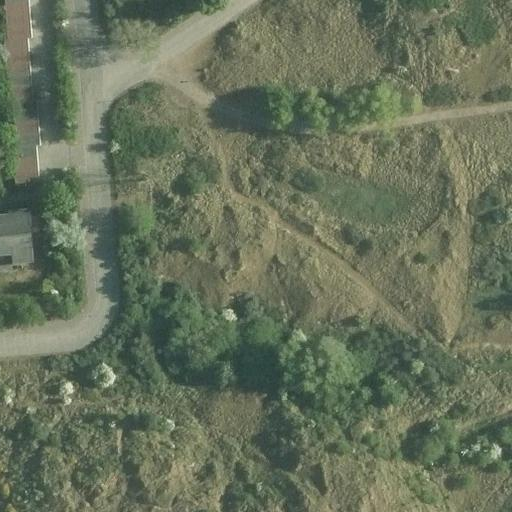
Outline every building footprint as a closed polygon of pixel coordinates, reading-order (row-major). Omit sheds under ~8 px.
[(28,39),(32,38),(29,0),(6,0),(9,40),(28,39)] [(4,40),(8,99),(14,99),(32,97),(28,39),(9,40),(4,40)] [(36,146),(40,145),(37,97),(32,97),(14,99),(17,147),(36,146)] [(13,147),(15,183),(39,182),(36,146),(17,147),(13,147)] [(30,209),(0,212),(0,257),(34,255),(30,209)]
